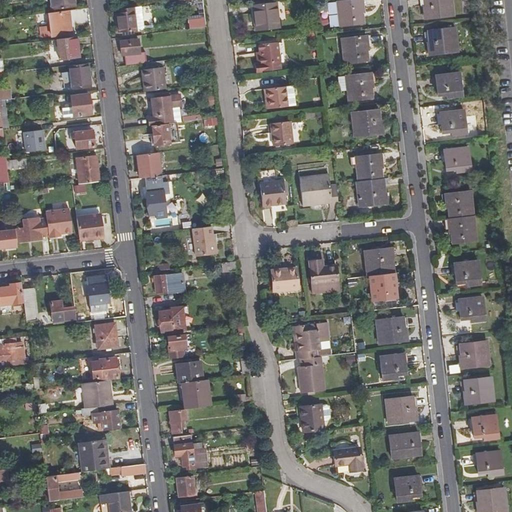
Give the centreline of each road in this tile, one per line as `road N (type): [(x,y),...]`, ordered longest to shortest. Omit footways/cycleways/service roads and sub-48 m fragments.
road 1 (residential): [(360,511),(339,491),(286,467),(243,242)]
road 2 (residential): [(453,511),(419,222)]
road 3 (residential): [(128,255),(161,511)]
road 4 (residential): [(97,0),(128,255)]
road 5 (residential): [(243,242),(213,0)]
road 6 (residential): [(419,222),(392,0)]
road 7 (residential): [(243,242),(419,222)]
road 8 (residential): [(0,272),(128,255)]
